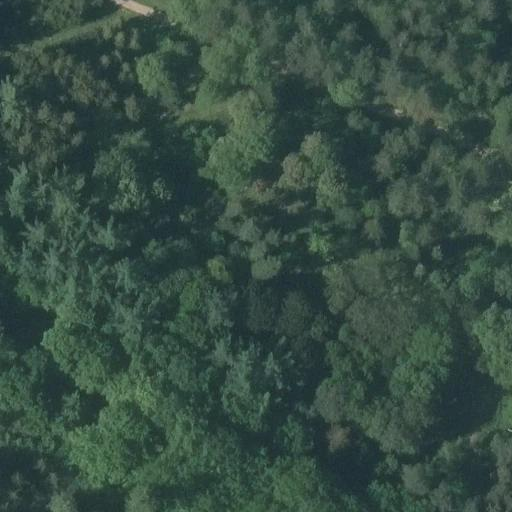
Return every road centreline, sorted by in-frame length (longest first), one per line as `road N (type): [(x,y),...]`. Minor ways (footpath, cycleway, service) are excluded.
road 1 (track): [(0,173),(266,296),(295,290),(446,356)]
road 2 (track): [(153,133),(203,157),(275,215),(407,276),(427,302),(456,399),(476,409),(511,404)]
road 3 (track): [(511,170),(288,81),(119,0)]
road 4 (secondary): [(260,511),(0,344)]
road 5 (track): [(288,81),(218,115),(153,133),(84,123),(0,96)]
road 6 (track): [(130,15),(188,257)]
road 7 (track): [(197,0),(0,57)]
